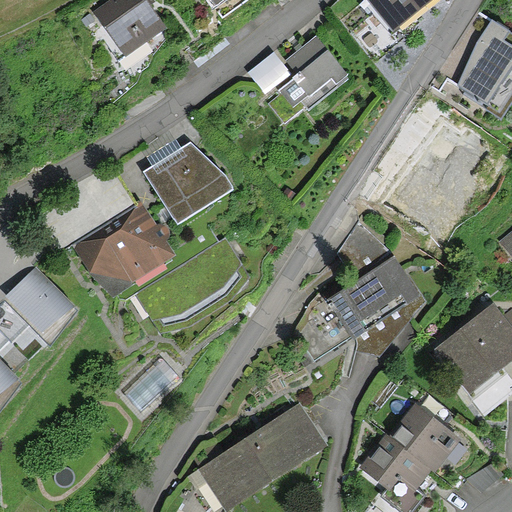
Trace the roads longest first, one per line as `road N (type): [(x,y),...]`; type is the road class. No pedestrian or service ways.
road 1 (residential): [(143,511),(149,491),(469,0)]
road 2 (residential): [(316,0),(167,111),(0,217)]
